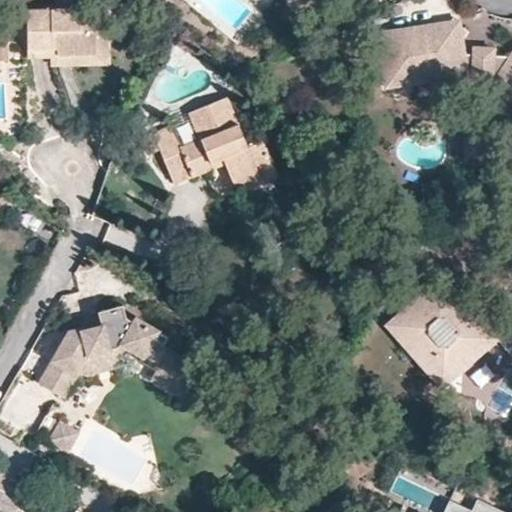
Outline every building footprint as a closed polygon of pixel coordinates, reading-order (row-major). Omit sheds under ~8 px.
[(78,0),(78,9),(54,9),(26,10),(26,50),(57,49),(57,57),(95,55),(96,31),(109,32),(109,14),(101,14),(101,0),(78,0)] [(101,0),(101,14),(109,14),(108,0),(101,0)] [(464,26),(432,30),(433,36),(464,33),(464,26)] [(468,62),(464,33),(433,36),(432,30),(410,33),(411,39),(381,43),(386,82),(411,79),(415,82),(434,80),(435,86),(435,91),(441,95),(456,93),(460,88),(460,83),(470,81),(499,83),(497,87),(511,96),(511,61),(511,63),(468,62)] [(96,31),(95,55),(57,57),(57,49),(26,50),(26,58),(50,58),(51,65),(109,64),(109,32),(96,31)] [(407,34),(381,37),(381,43),(411,39),(410,33),(407,34)] [(411,79),(386,82),(387,91),(435,86),(434,80),(415,82),(411,79)] [(203,107),(188,112),(201,142),(181,149),(172,128),(153,136),(172,184),(208,171),(210,169),(208,163),(222,158),(224,164),(232,185),(273,168),(261,141),(246,147),(237,126),(226,98),(203,107)] [(494,131),(465,130),(465,161),(494,162),(494,131)] [(208,163),(210,169),(224,164),(222,158),(208,163)] [(236,194),(252,188),(277,178),(273,168),(232,185),(236,194)] [(423,295),(402,314),(400,346),(425,374),(456,376),(477,356),(479,325),(453,297),(423,295)] [(102,319),(104,332),(86,336),(85,334),(72,335),(51,372),(44,384),(42,390),(63,402),(75,382),(80,374),(88,360),(125,355),(141,365),(142,368),(158,378),(156,384),(177,395),(186,391),(198,371),(173,354),(174,353),(154,341),(157,335),(137,323),(129,325),(127,314),(102,317),(102,319)] [(104,332),(102,319),(83,323),(85,334),(86,336),(104,332)] [(111,374),(125,355),(88,360),(80,374),(82,377),(87,379),(111,374)] [(511,391),(484,407),(497,433),(511,425),(511,391)] [(29,410),(20,426),(45,440),(54,423),(29,410)] [(49,447),(71,454),(79,430),(58,422),(49,447)] [(463,504),(468,494),(445,484),(441,494),(463,504)] [(507,511),(468,494),(463,504),(441,494),(432,511),(418,511),(410,508),(408,511),(507,511)] [(0,511),(20,511),(6,504),(0,500),(0,511)]
